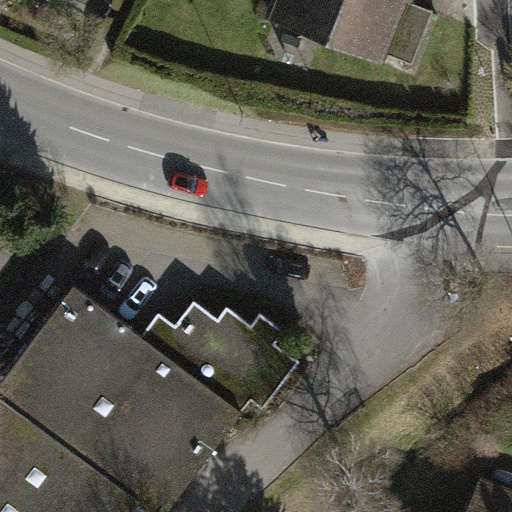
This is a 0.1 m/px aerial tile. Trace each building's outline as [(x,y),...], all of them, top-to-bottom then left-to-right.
[(411,0),(282,0),(263,48),(374,92),(379,79),(401,87),(424,31),(402,22),(411,0)] [(72,307),(0,402),(0,422),(120,511),(177,511),(239,431),(234,427),(134,352),(72,307)] [(156,323),(134,352),(234,427),(246,410),(262,421),(296,375),(271,356),(283,341),(264,326),(255,337),(229,318),(218,332),(191,313),(174,336),(156,323)] [(120,511),(0,422),(0,511),(120,511)] [(511,511),(511,495),(479,482),(465,511),(511,511)]
